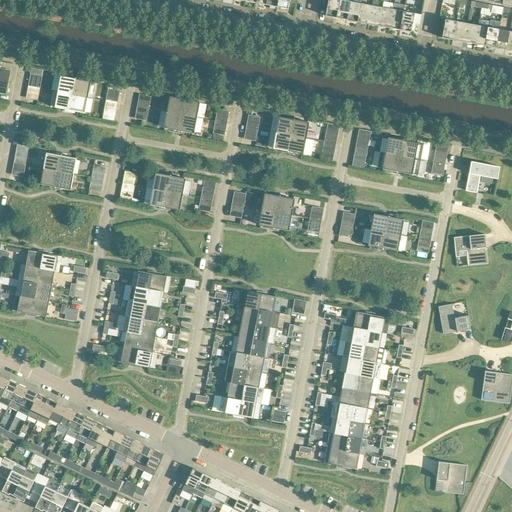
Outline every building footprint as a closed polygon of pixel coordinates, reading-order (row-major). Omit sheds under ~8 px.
[(278,0),(277,7),(288,9),(289,2),(289,0),(278,0)] [(328,0),(327,9),(325,16),(336,18),(339,0),(328,0)] [(342,0),(339,0),(336,18),(339,19),(344,20),(347,20),(350,1),(342,0)] [(372,5),(368,24),(371,25),(376,26),(379,26),(382,7),(377,6),(378,1),(373,0),(372,5)] [(350,1),(347,20),(350,21),(355,22),(358,22),(361,3),(350,1)] [(361,3),(358,22),(361,23),(366,24),(368,24),(372,5),(361,3)] [(393,9),(389,28),(393,29),(398,30),(400,30),(404,11),(405,5),(394,3),(394,4),(393,9)] [(382,7),(379,26),(382,27),(387,28),(389,28),(393,9),(382,7)] [(404,11),(400,30),(411,32),(411,30),(415,31),(416,24),(420,25),(422,15),(404,11)] [(439,18),(437,31),(443,32),(442,38),(453,40),(456,21),(439,18)] [(478,25),(474,44),(477,44),(477,45),(482,45),(485,46),(488,27),(489,21),(479,19),(478,25)] [(456,21),(453,40),(456,40),(456,41),(461,41),(464,42),(467,23),(456,21)] [(467,23),(464,42),(467,42),(467,43),(472,43),(474,44),(478,25),(467,23)] [(488,27),(485,46),(488,46),(488,47),(493,47),(495,48),(499,29),(488,27)] [(499,29),(495,48),(498,48),(498,49),(503,49),(506,50),(509,31),(499,29)] [(31,68),(30,74),(31,74),(42,76),(43,70),(31,68)] [(0,74),(0,80),(9,82),(10,76),(0,74)] [(73,94),(76,79),(61,76),(58,91),(58,92),(73,94)] [(76,79),(73,94),(88,97),(91,82),(76,79)] [(9,82),(0,80),(0,87),(8,88),(9,82)] [(29,80),(28,86),(40,88),(41,82),(29,80)] [(39,94),(40,88),(28,86),(27,92),(39,94)] [(55,107),(70,110),(73,94),(58,92),(58,91),(53,91),(50,106),(55,107)] [(85,113),(88,97),(73,94),(70,110),(85,113)] [(107,95),(106,101),(118,103),(119,97),(107,95)] [(167,112),(182,115),(185,99),(170,97),(167,112)] [(185,99),(182,115),(197,118),(200,102),(185,99)] [(138,100),(137,106),(149,109),(150,103),(138,100)] [(118,103),(106,101),(105,107),(117,109),(118,103)] [(148,115),(149,109),(137,106),(136,113),(148,115)] [(182,115),(167,112),(164,128),(179,131),(182,115)] [(194,133),(197,118),(182,115),(179,131),(194,133)] [(216,115),(215,121),(227,123),(228,117),(216,115)] [(291,135),(294,120),(279,117),(276,133),(291,135)] [(291,135),(306,138),(309,123),(294,120),(291,135)] [(226,129),(227,123),(215,121),(214,127),(226,129)] [(247,121),(246,127),(258,129),(259,123),(247,121)] [(257,135),(258,129),(246,127),(245,133),(257,135)] [(336,144),(337,138),(338,132),(326,129),(325,135),(324,142),(336,144)] [(291,135),(276,133),(273,148),(288,151),(291,135)] [(291,135),(288,151),(303,154),(306,138),(291,135)] [(357,141),(355,147),(367,150),(368,144),(370,138),(358,135),(357,141)] [(400,156),(403,140),(388,137),(385,153),(400,156)] [(424,144),(418,143),(403,140),(400,156),(421,160),(424,144)] [(335,150),(336,144),(324,142),(323,148),(322,154),(334,156),(335,150)] [(354,153),(353,160),(365,162),(366,156),(367,150),(355,147),(354,153)] [(380,152),(377,167),(382,168),(382,169),(397,171),(398,168),(400,156),(385,153),(380,152)] [(46,153),(44,168),(59,171),(61,156),(46,153)] [(74,174),(75,168),(77,158),(61,156),(59,171),(74,174)] [(398,168),(397,171),(412,174),(418,175),(419,168),(421,160),(400,156),(398,168)] [(434,156),(433,162),(445,164),(446,159),(446,158),(434,156)] [(15,157),(14,163),(26,165),(27,159),(15,157)] [(500,167),(471,161),(466,191),(477,193),(480,176),(497,179),(500,167)] [(444,170),(445,164),(433,162),(432,168),(434,168),(444,170)] [(25,168),(26,165),(14,163),(13,168),(13,169),(25,171),(25,168)] [(59,171),(44,168),(41,184),(56,187),(59,171)] [(59,171),(56,187),(71,190),(74,174),(59,171)] [(93,172),(91,178),(103,180),(104,174),(93,172)] [(156,173),(153,189),(168,192),(171,176),(156,173)] [(171,176),(168,192),(183,194),(186,179),(171,176)] [(124,177),(123,183),(135,185),(136,179),(124,177)] [(103,180),(91,178),(90,184),(102,186),(103,180)] [(133,191),(135,185),(123,183),(121,189),(133,191)] [(150,204),(165,207),(168,192),(153,189),(150,204)] [(180,210),(183,194),(168,192),(165,207),(180,210)] [(202,192),(201,198),(213,200),(214,194),(202,192)] [(265,194),(262,209),(277,212),(280,197),(265,194)] [(280,197),(277,212),(292,215),(295,199),(280,197)] [(212,206),(213,200),(201,198),(200,204),(212,206)] [(233,198),(232,204),(244,206),(245,200),(233,198)] [(231,210),(230,216),(241,218),(243,212),(244,206),(232,204),(231,210)] [(277,212),(262,209),(259,225),(274,228),(277,212)] [(292,215),(277,212),(274,228),(289,231),(292,215)] [(311,212),(310,218),(322,220),(323,214),(311,212)] [(374,214),(371,230),(386,233),(389,217),(374,214)] [(389,217),(386,233),(401,235),(404,220),(389,217)] [(322,220),(310,218),(309,224),(320,227),(322,220)] [(342,218),(341,224),(353,226),(354,220),(342,218)] [(352,232),(353,226),(341,224),(340,230),(352,232)] [(386,233),(371,230),(368,245),(383,248),(386,233)] [(401,235),(386,233),(383,248),(398,251),(401,235)] [(420,233),(419,239),(431,241),(432,235),(420,233)] [(454,237),(456,257),(460,257),(460,251),(466,251),(468,266),(488,264),(485,234),(454,237)] [(431,241),(419,239),(418,245),(430,247),(431,241)] [(27,266),(40,268),(43,253),(29,250),(29,251),(30,251),(27,266)] [(10,253),(0,251),(0,258),(4,259),(8,260),(10,253)] [(62,257),(58,256),(43,253),(40,268),(55,271),(55,272),(59,272),(62,257)] [(21,264),(18,280),(37,284),(40,268),(27,266),(26,265),(21,264)] [(86,268),(75,265),(73,271),(78,273),(85,274),(86,268)] [(37,284),(52,286),(51,286),(54,271),(55,272),(55,271),(40,268),(37,284)] [(149,289),(152,274),(138,271),(138,272),(139,272),(136,286),(135,286),(149,289)] [(106,278),(113,279),(118,280),(119,274),(107,272),(106,278)] [(170,277),(152,274),(149,289),(164,292),(168,293),(170,277)] [(0,277),(0,278),(0,283),(10,285),(12,279),(5,278),(0,277)] [(15,295),(35,299),(37,284),(18,280),(17,286),(15,295)] [(37,284),(35,299),(49,301),(48,301),(51,286),(52,287),(52,286),(37,284)] [(149,289),(135,286),(131,286),(128,301),(147,304),(149,289)] [(182,292),(187,293),(194,294),(196,288),(184,286),(182,292)] [(147,304),(161,307),(161,306),(160,306),(163,292),(164,292),(149,289),(147,304)] [(244,307),(259,309),(262,294),(241,290),(238,305),(238,306),(244,307)] [(216,292),(215,298),(222,299),(227,300),(228,294),(216,292)] [(262,294),(259,309),(272,312),(272,311),(275,297),(276,298),(276,297),(275,297),(267,295),(262,294)] [(17,311),(32,314),(35,299),(15,295),(12,310),(17,311)] [(35,299),(32,314),(45,317),(46,317),(46,316),(45,316),(48,302),(49,302),(49,301),(35,299)] [(147,304),(128,301),(126,316),(144,319),(147,304)] [(161,307),(147,304),(144,319),(158,322),(157,321),(160,307),(161,307)] [(470,327),(468,315),(454,318),(452,304),(438,306),(442,329),(443,334),(446,333),(446,334),(471,329),(470,327)] [(292,312),(297,314),(304,315),(305,308),(293,306),(292,312)] [(241,321),(241,322),(256,324),(259,309),(244,307),(245,307),(243,322),(241,321)] [(65,314),(64,319),(76,322),(77,316),(78,310),(71,309),(67,308),(65,314)] [(280,313),(259,309),(256,324),(277,328),(280,313)] [(368,330),(371,315),(356,312),(351,311),(348,326),(368,330)] [(511,343),(511,342),(511,312),(510,312),(508,318),(508,319),(511,320),(511,329),(505,328),(501,339),(503,340),(511,343)] [(337,315),(325,313),(324,318),(331,320),(336,321),(337,315)] [(368,330),(382,333),(387,334),(390,318),(385,317),(371,315),(368,330)] [(141,334),(144,319),(126,316),(123,331),(141,334)] [(158,322),(144,319),(141,334),(155,337),(156,337),(154,336),(157,322),(158,322)] [(239,336),(239,337),(253,340),(256,324),(241,322),(243,322),(240,337),(239,336)] [(277,328),(256,324),(253,340),(267,342),(267,343),(271,343),(274,344),(277,328)] [(345,341),(365,345),(368,330),(348,326),(345,341)] [(401,333),(406,334),(413,335),(414,329),(402,327),(401,333)] [(368,330),(365,345),(379,348),(379,347),(378,347),(381,333),(382,333),(368,330)] [(126,332),(128,332),(125,347),(124,346),(124,347),(138,350),(141,334),(123,331),(126,332)] [(155,337),(141,334),(138,350),(153,352),(151,352),(154,337),(155,337)] [(232,351),(250,355),(253,340),(239,337),(234,336),(232,351)] [(253,340),(250,355),(263,357),(263,358),(265,358),(265,357),(268,358),(271,343),(267,343),(267,342),(253,340)] [(343,356),(362,360),(365,345),(345,341),(343,356)] [(105,346),(100,345),(93,344),(92,350),(104,353),(105,346)] [(365,345),(362,360),(375,363),(375,362),(378,348),(379,348),(365,345)] [(135,365),(138,350),(124,347),(125,347),(122,362),(121,361),(121,362),(122,362),(135,365)] [(138,350),(135,365),(149,367),(154,368),(157,353),(153,352),(138,350)] [(228,366),(247,370),(250,355),(232,351),(231,351),(228,366)] [(263,357),(250,355),(247,370),(262,373),(262,372),(261,372),(263,358),(263,357)] [(345,373),(359,375),(362,360),(343,356),(343,357),(349,358),(346,372),(345,372),(345,373)] [(169,365),(181,367),(182,361),(175,359),(170,359),(169,365)] [(362,360),(359,375),(373,378),(372,378),(379,379),(382,364),(382,363),(375,362),(375,363),(362,360)] [(230,382),(244,385),(247,370),(228,366),(225,382),(230,383),(230,382)] [(262,373),(247,370),(244,385),(259,388),(259,387),(258,387),(261,373),(262,373)] [(511,374),(485,371),(482,390),(494,392),(493,401),(509,404),(511,384),(511,374)] [(342,388),(356,390),(359,375),(345,373),(346,373),(343,388),(342,387),(342,388)] [(0,399),(9,379),(0,374),(0,399)] [(359,375),(356,390),(371,393),(370,393),(372,378),(373,378),(359,375)] [(0,399),(0,402),(8,407),(19,384),(9,379),(0,399)] [(227,397),(242,400),(244,385),(230,382),(230,383),(231,383),(228,397),(227,397)] [(29,389),(20,384),(19,384),(8,407),(18,411),(29,389)] [(259,388),(244,385),(242,400),(261,404),(264,389),(259,388)] [(339,403),(354,406),(356,390),(342,388),(343,388),(340,403),(339,402),(339,403)] [(18,411),(28,416),(38,393),(29,389),(18,411)] [(356,390),(354,406),(368,408),(367,408),(370,393),(371,394),(371,393),(356,390)] [(317,392),(316,399),(321,399),(327,401),(328,394),(317,392)] [(48,398),(39,394),(38,393),(28,416),(37,420),(48,398)] [(208,397),(204,396),(196,395),(195,401),(207,403),(208,397)] [(224,413),(239,415),(242,400),(227,397),(227,398),(222,397),(219,412),(224,413)] [(47,425),(50,419),(58,403),(48,398),(37,420),(47,425)] [(261,404),(242,400),(239,415),(253,418),(258,419),(261,404)] [(331,417),(332,417),(336,418),(351,421),(354,406),(339,403),(334,402),(331,417)] [(59,423),(67,407),(58,403),(50,419),(59,423)] [(354,406),(351,421),(365,423),(364,423),(367,408),(368,409),(368,408),(354,406)] [(59,423),(57,429),(66,434),(77,412),(67,407),(59,423)] [(286,412),(278,410),(274,409),(272,421),(284,423),(286,412)] [(76,439),(87,417),(77,412),(66,434),(76,439)] [(96,421),(87,417),(76,439),(85,444),(96,421)] [(330,432),(348,436),(351,421),(336,418),(332,417),(331,426),(330,432)] [(95,448),(98,442),(106,426),(96,421),(85,444),(95,448)] [(351,421),(348,436),(368,440),(368,439),(362,438),(361,438),(364,424),(365,424),(365,423),(351,421)] [(312,422),(311,429),(315,430),(323,431),(330,432),(331,426),(316,424),(316,423),(312,422)] [(115,430),(106,426),(98,442),(108,447),(115,430)] [(0,427),(0,433),(6,436),(8,431),(0,427)] [(108,447),(117,451),(125,435),(115,430),(108,447)] [(8,431),(6,436),(16,441),(18,436),(8,431)] [(345,451),(348,436),(330,432),(327,448),(345,451)] [(135,440),(126,435),(125,435),(117,451),(114,457),(124,462),(135,440)] [(345,451),(359,454),(365,455),(368,440),(348,436),(345,451)] [(125,461),(134,466),(144,444),(135,440),(124,462),(125,461)] [(134,466),(144,471),(154,449),(144,444),(134,466)] [(312,448),(307,447),(300,446),(299,452),(311,454),(312,448)] [(328,464),(342,466),(345,451),(327,448),(324,463),(328,464)] [(144,471),(154,476),(164,454),(157,451),(154,449),(144,471)] [(345,451),(342,466),(357,469),(357,468),(356,468),(358,454),(359,454),(345,451)] [(1,464),(0,463),(0,471),(4,473),(10,460),(4,457),(1,464)] [(66,459),(64,464),(73,468),(76,464),(69,461),(66,459)] [(10,494),(13,495),(23,475),(12,470),(16,463),(10,460),(4,473),(9,476),(2,491),(9,495),(10,494)] [(376,466),(388,468),(389,463),(382,461),(377,460),(376,464),(376,466)] [(439,462),(436,480),(444,480),(443,491),(442,491),(442,492),(463,494),(467,465),(439,462)] [(76,464),(73,468),(83,473),(85,468),(76,464)] [(27,468),(23,475),(13,495),(17,497),(17,498),(24,502),(32,486),(37,489),(43,476),(38,473),(36,476),(26,471),(26,469),(27,469),(27,468)] [(85,468),(83,473),(93,478),(95,473),(85,468)] [(203,473),(200,471),(193,468),(185,484),(182,489),(182,490),(192,495),(193,493),(203,473)] [(105,478),(95,473),(93,478),(102,482),(105,478)] [(203,473),(193,493),(202,498),(212,477),(209,476),(203,473)] [(49,479),(43,476),(37,489),(43,492),(35,507),(43,511),(43,510),(47,511),(57,491),(46,486),(49,479)] [(212,477),(202,498),(212,503),(214,498),(222,482),(221,482),(219,480),(212,477)] [(102,482),(112,487),(114,482),(105,478),(102,482)] [(114,482),(112,487),(118,490),(121,492),(124,487),(119,485),(121,480),(116,478),(114,482)] [(212,503),(212,504),(221,508),(224,503),(232,487),(231,486),(229,485),(222,482),(214,498),(212,503)] [(130,483),(127,488),(135,491),(144,496),(146,490),(130,483)] [(124,486),(121,492),(132,497),(135,491),(127,488),(124,486)] [(224,503),(221,508),(229,511),(231,511),(241,491),(238,490),(232,487),(224,503)] [(60,511),(65,503),(70,505),(77,492),(71,489),(68,496),(57,491),(47,511),(60,511)] [(243,511),(251,496),(241,491),(231,511),(243,511)] [(82,495),(77,492),(70,505),(76,508),(73,511),(87,511),(90,507),(79,502),(82,495)] [(243,511),(255,511),(261,500),(251,496),(243,511)] [(255,511),(266,511),(270,505),(261,500),(255,511)] [(108,511),(110,508),(104,505),(103,507),(93,502),(90,507),(87,511),(108,511)]
